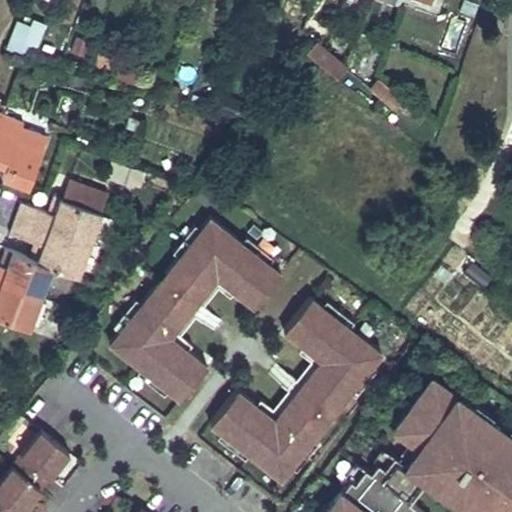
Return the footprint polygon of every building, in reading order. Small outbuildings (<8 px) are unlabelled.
[(36,53),(43,21),(13,14),(6,47),(36,53)] [(119,62),(116,76),(136,80),(139,66),(119,62)] [(378,77),(370,88),(398,112),(407,101),(378,77)] [(3,113),(0,120),(0,163),(5,166),(1,177),(28,187),(48,136),(21,126),(23,120),(3,113)] [(134,181),(139,167),(122,161),(117,175),(134,181)] [(20,201),(15,217),(89,244),(101,212),(99,212),(106,193),(69,179),(62,198),(60,197),(54,213),(48,211),(20,201)] [(53,195),(48,211),(54,213),(60,197),(53,195)] [(167,389),(179,399),(207,364),(187,347),(171,334),(216,278),(233,290),(252,306),(280,270),(269,261),(242,239),(209,213),(198,226),(176,254),(139,301),(117,329),(107,341),(140,368),(167,389)] [(42,244),(37,260),(53,266),(78,275),(89,244),(15,217),(9,233),(36,242),(42,244)] [(176,254),(198,226),(194,223),(172,251),(176,254)] [(242,239),(269,261),(273,257),(245,235),(242,239)] [(36,242),(31,257),(37,260),(42,244),(36,242)] [(5,248),(0,262),(0,263),(6,266),(12,250),(5,248)] [(0,281),(41,297),(53,266),(37,260),(31,257),(12,250),(6,266),(0,263),(0,281)] [(480,289),(494,273),(470,250),(455,266),(480,289)] [(171,334),(187,347),(190,343),(179,334),(218,285),(229,295),(233,290),(216,278),(171,334)] [(0,317),(30,328),(41,297),(0,281),(0,317)] [(236,388),(209,421),(221,431),(248,452),(280,477),(290,465),(312,438),(349,390),(371,363),(380,351),(349,325),(322,304),(309,294),(282,328),(302,344),(320,358),(273,417),(256,403),(236,388)] [(117,329),(139,301),(135,298),(113,325),(117,329)] [(322,304),(349,325),(353,320),(326,299),(322,304)] [(260,397),(256,403),(273,417),(320,358),(302,344),(298,350),(311,359),(272,407),(260,397)] [(371,363),(349,390),(354,394),(376,367),(371,363)] [(167,389),(140,368),(137,372),(163,393),(167,389)] [(511,511),(511,439),(506,435),(509,431),(508,430),(496,421),(495,421),(492,425),(479,415),(482,411),(473,405),(434,376),(411,406),(406,413),(412,417),(401,431),(411,438),(421,445),(409,461),(399,454),(395,451),(385,464),(379,459),(378,460),(372,469),(366,465),(356,479),(352,476),(351,477),(332,504),(325,511),(425,511),(427,510),(412,498),(427,476),(445,489),(447,491),(450,487),(462,496),(459,500),(461,501),(476,511),(511,511)] [(492,425),(495,421),(496,421),(499,417),(477,400),(473,405),(482,411),(479,415),(492,425)] [(412,417),(406,413),(411,406),(407,403),(392,424),(401,431),(412,417)] [(0,478),(0,511),(19,511),(68,450),(40,428),(0,478)] [(248,452),(221,431),(217,436),(244,458),(248,452)] [(290,465),(295,469),(317,442),(312,438),(290,465)] [(409,461),(421,445),(411,438),(399,454),(409,461)] [(378,460),(379,459),(385,464),(395,451),(384,443),(374,457),(378,460)] [(351,477),(352,476),(356,479),(366,465),(358,458),(346,474),(351,477)] [(450,487),(447,491),(445,489),(441,494),(458,506),(461,501),(459,500),(462,496),(450,487)] [(325,511),(332,504),(327,500),(318,511),(325,511)]
